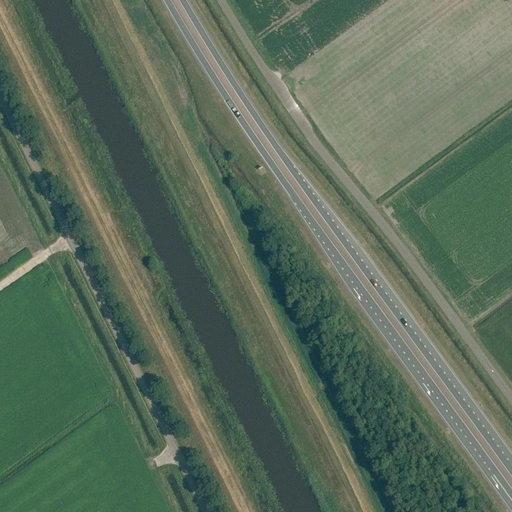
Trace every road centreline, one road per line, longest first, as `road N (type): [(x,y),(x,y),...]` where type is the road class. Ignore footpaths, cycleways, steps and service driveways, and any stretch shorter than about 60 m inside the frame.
road 1 (trunk): [(511,471),(180,0)]
road 2 (trunk): [(166,0),(291,195),(492,471)]
road 3 (unclassified): [(511,399),(272,84),(221,0)]
road 4 (unclassified): [(205,511),(0,97)]
